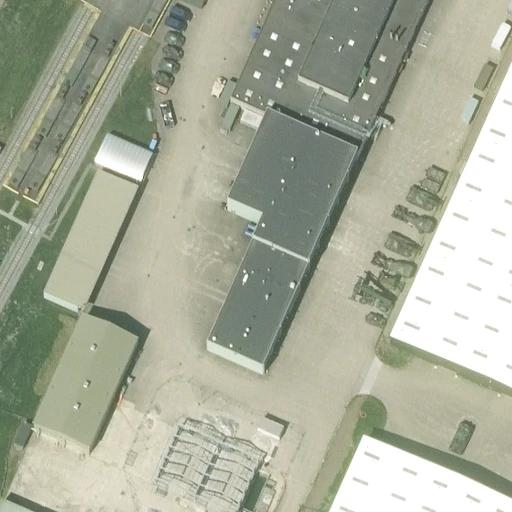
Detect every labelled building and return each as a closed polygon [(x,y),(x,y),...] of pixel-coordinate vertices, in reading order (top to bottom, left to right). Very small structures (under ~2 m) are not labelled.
[(145,34),(153,34),(169,0),(98,0),(99,82),(128,25),(145,34)] [(262,227),(206,351),(262,376),(428,0),(276,0),(229,106),(266,122),(227,212),(262,227)] [(511,67),(388,346),(511,400),(511,67)] [(227,101),(232,84),(222,81),(217,98),(227,101)] [(129,119),(152,117),(152,108),(128,110),(129,119)] [(93,165),(140,187),(154,158),(107,136),(93,165)] [(43,299),(83,317),(138,194),(98,176),(43,299)] [(225,259),(217,281),(227,285),(235,262),(225,259)] [(81,322),(33,433),(88,457),(113,402),(137,347),(81,322)] [(177,430),(153,486),(212,511),(237,511),(258,466),(177,430)] [(156,464),(163,442),(152,439),(146,461),(156,464)] [(511,511),(511,509),(363,443),(332,511),(511,511)]
